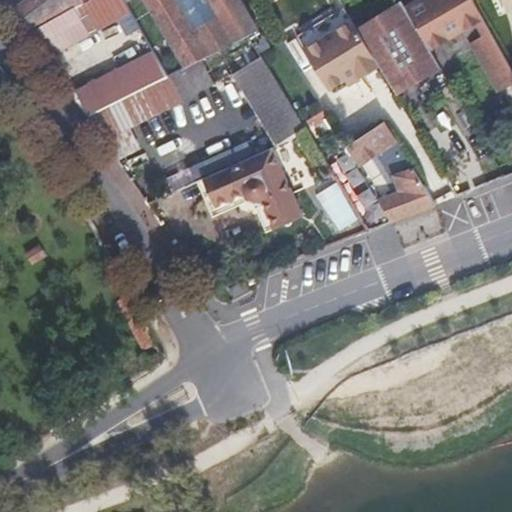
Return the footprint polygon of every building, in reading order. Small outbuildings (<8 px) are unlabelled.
[(67,12),(57,0),(28,0),(14,11),(29,34),(67,12)] [(29,34),(46,59),(131,10),(124,0),(88,0),(67,12),(29,34)] [(57,0),(67,12),(88,0),(57,0)] [(154,52),(169,76),(249,35),(261,29),(242,0),(124,0),(131,10),(154,52)] [(417,0),(406,7),(431,50),(484,19),(473,0),(417,0)] [(403,2),(358,30),(385,82),(397,93),(441,67),(431,50),(406,7),(403,2)] [(305,50),(352,20),(344,7),(297,37),(305,50)] [(305,50),(330,90),(347,79),(350,85),(385,82),(358,30),(352,20),(305,50)] [(296,86),(261,29),(249,35),(285,93),(296,86)] [(278,145),(308,132),(285,93),(249,35),(169,76),(89,115),(86,116),(117,159),(138,148),(139,148),(130,128),(233,74),(278,145)] [(89,115),(169,76),(154,52),(76,91),(89,115)] [(392,222),(437,205),(414,167),(397,141),(386,121),(347,146),(359,166),(375,155),(389,177),(394,175),(400,190),(379,199),(392,222)] [(131,178),(150,165),(138,148),(117,159),(131,178)] [(304,216),(273,148),(204,178),(216,207),(241,195),(246,192),(247,195),(250,197),(255,200),(258,200),(262,199),(265,205),(275,228),(275,229),(304,216)] [(189,185),(185,173),(164,182),(169,193),(189,185)] [(245,203),(241,195),(216,207),(204,178),(198,181),(214,217),(245,203)] [(338,181),(318,192),(341,230),(360,219),(338,181)] [(267,231),(275,228),(265,205),(257,209),(267,231)] [(447,222),(437,205),(392,222),(402,239),(447,222)]
